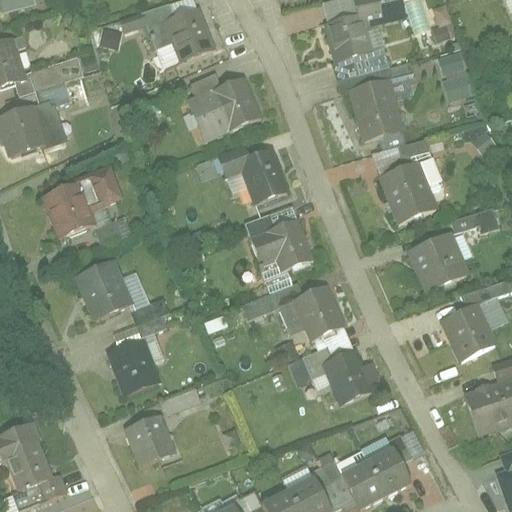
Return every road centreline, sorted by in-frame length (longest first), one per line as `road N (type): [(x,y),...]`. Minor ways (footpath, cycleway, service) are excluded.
road 1 (residential): [(238,0),(276,68),(385,350),(472,511)]
road 2 (residential): [(0,234),(116,511)]
